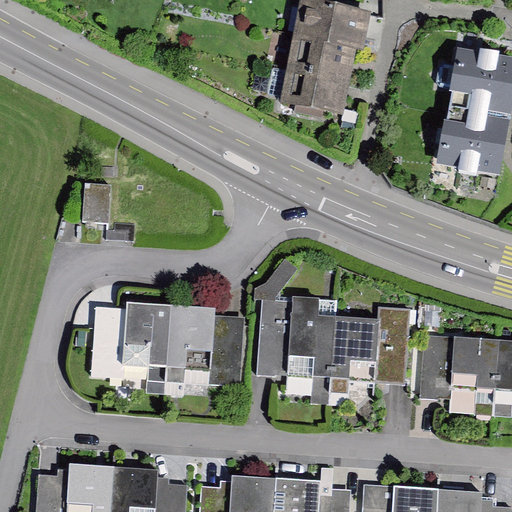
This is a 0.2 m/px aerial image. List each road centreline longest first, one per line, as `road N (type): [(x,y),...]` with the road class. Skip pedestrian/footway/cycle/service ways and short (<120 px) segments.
road 1 (residential): [(31,422),(511,460)]
road 2 (residential): [(280,185),(224,269),(95,262),(70,276),(31,422)]
road 3 (primary): [(280,185),(0,41)]
road 4 (primary): [(511,271),(280,185)]
